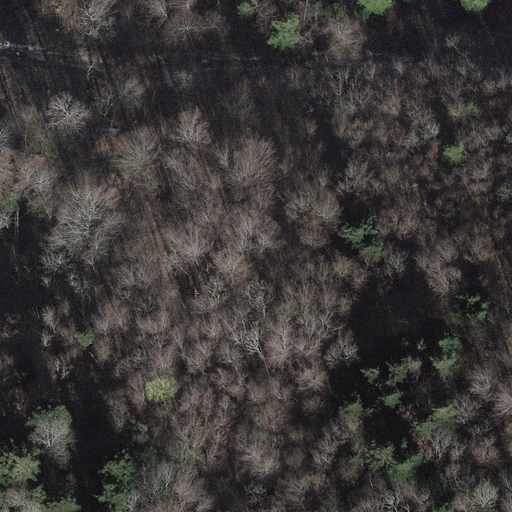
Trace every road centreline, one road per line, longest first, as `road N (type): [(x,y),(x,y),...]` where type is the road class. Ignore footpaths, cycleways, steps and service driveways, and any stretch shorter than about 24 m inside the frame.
road 1 (track): [(0,45),(511,66)]
road 2 (track): [(0,170),(153,136),(340,59)]
